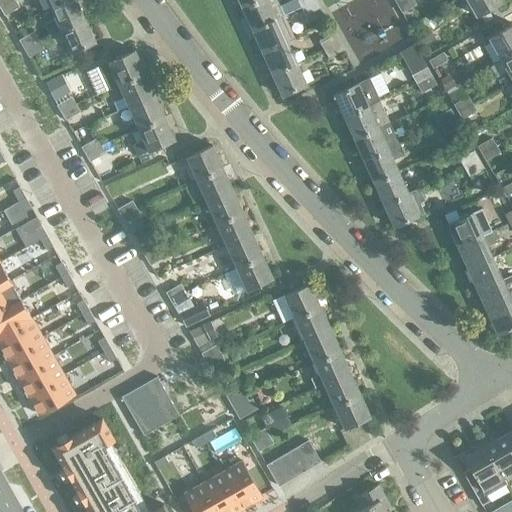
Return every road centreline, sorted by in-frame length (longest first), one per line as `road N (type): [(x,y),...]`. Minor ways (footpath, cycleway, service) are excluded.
road 1 (residential): [(511,380),(395,281),(147,0)]
road 2 (residential): [(400,440),(511,380)]
road 3 (residential): [(292,502),(400,440)]
